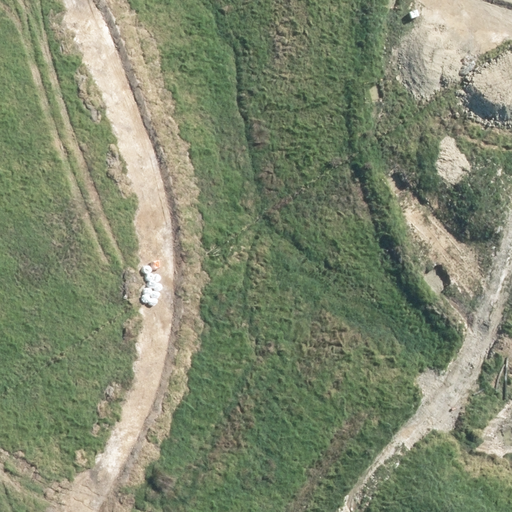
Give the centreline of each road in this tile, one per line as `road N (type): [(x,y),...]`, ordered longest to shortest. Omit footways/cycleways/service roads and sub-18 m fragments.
road 1 (unclassified): [(511,485),(281,354),(127,284)]
road 2 (track): [(358,511),(511,323)]
road 3 (trunk): [(57,511),(127,284)]
road 4 (unclassified): [(127,284),(0,237)]
